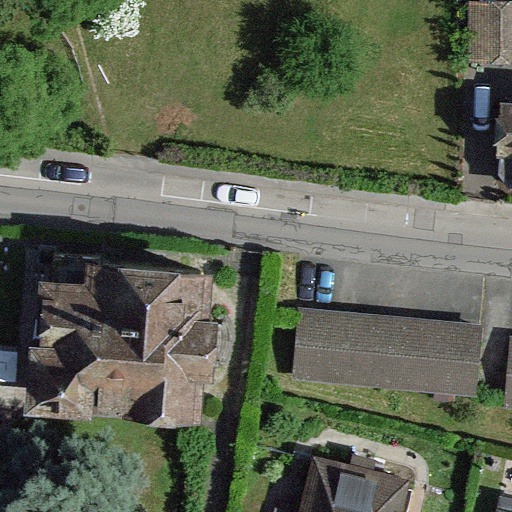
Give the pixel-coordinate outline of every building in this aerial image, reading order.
[(511,0),(459,0),(457,183),(511,183),(511,0)] [(213,250),(23,232),(8,392),(198,410),(213,250)] [(471,315),(287,299),(281,371),(465,386),(471,315)] [(511,333),(505,333),(499,405),(511,405),(511,333)] [(388,511),(401,453),(304,432),(286,511),(388,511)]
